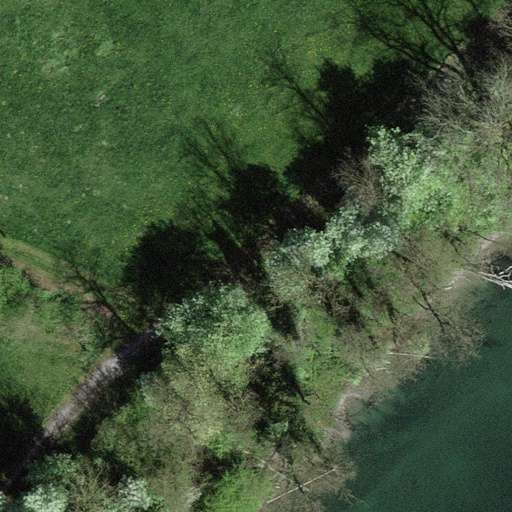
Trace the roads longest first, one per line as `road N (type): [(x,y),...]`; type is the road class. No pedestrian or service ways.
road 1 (track): [(511,5),(261,194),(16,511)]
road 2 (track): [(0,229),(167,315)]
